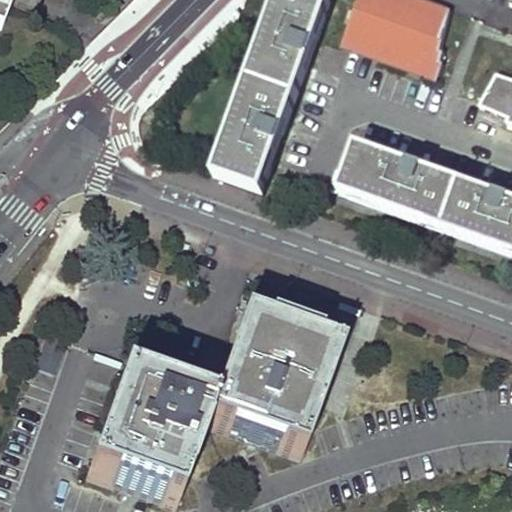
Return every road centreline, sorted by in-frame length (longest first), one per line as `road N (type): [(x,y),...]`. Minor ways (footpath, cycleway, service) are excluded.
road 1 (residential): [(63,152),(243,227),(511,323)]
road 2 (secondary): [(193,0),(109,86),(63,152)]
